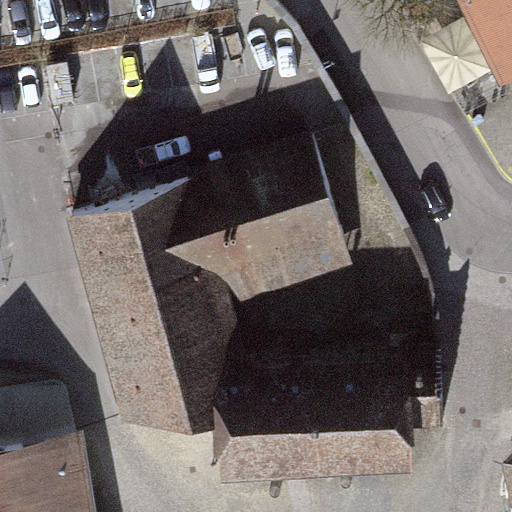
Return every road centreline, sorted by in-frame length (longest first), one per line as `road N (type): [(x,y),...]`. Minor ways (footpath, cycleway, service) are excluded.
road 1 (residential): [(511,221),(455,190),(343,0)]
road 2 (residential): [(37,310),(4,187)]
road 3 (residential): [(194,511),(105,423)]
